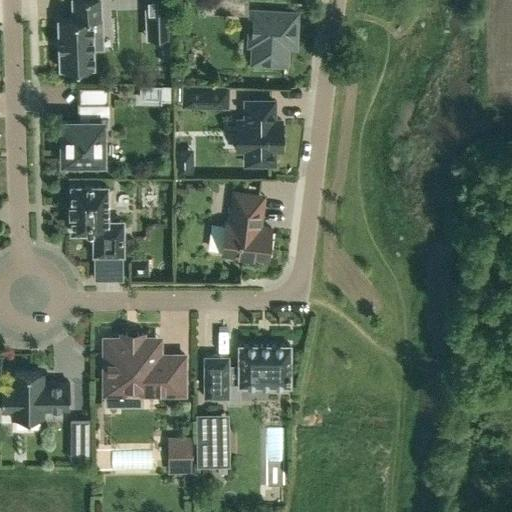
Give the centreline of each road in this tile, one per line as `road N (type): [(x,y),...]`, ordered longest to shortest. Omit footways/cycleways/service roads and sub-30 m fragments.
road 1 (residential): [(338,0),(297,301),(57,297)]
road 2 (residential): [(24,260),(8,0)]
